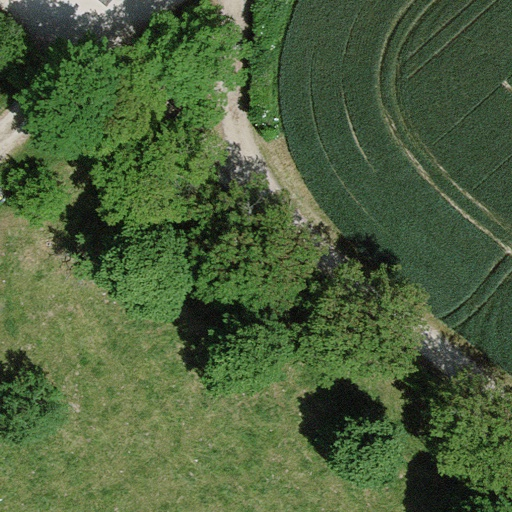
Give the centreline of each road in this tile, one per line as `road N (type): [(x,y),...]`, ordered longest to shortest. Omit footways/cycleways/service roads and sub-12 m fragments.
road 1 (track): [(511,403),(341,271),(259,194),(231,94),(239,0)]
road 2 (track): [(85,44),(259,194)]
road 3 (track): [(0,141),(85,44)]
